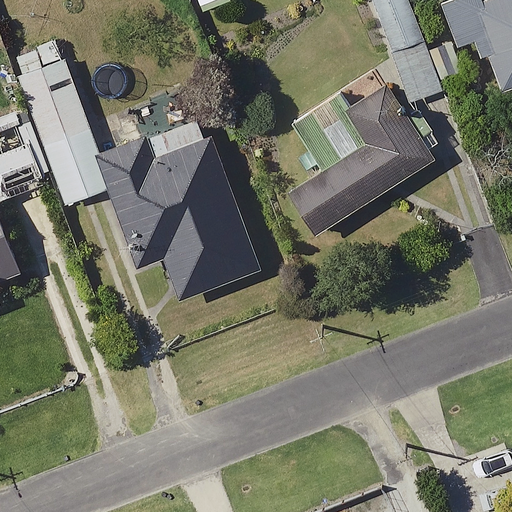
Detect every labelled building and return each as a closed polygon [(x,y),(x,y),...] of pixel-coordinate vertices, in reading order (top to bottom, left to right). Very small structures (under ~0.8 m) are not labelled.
[(446,95),(413,0),(378,0),(414,106),(446,95)] [(511,0),(446,0),(462,44),(486,35),(507,91),(511,89),(511,0)] [(115,186),(103,155),(61,42),(18,58),(34,100),(0,112),(0,177),(5,191),(60,171),(72,202),(115,186)] [(437,160),(388,87),(346,116),(334,97),(295,123),(326,170),(294,191),(324,236),(437,160)] [(103,155),(115,186),(144,266),(171,256),(186,298),(264,269),(207,117),(109,153),(103,155)] [(5,191),(0,177),(0,305),(6,303),(0,286),(0,276),(32,264),(5,191)]
